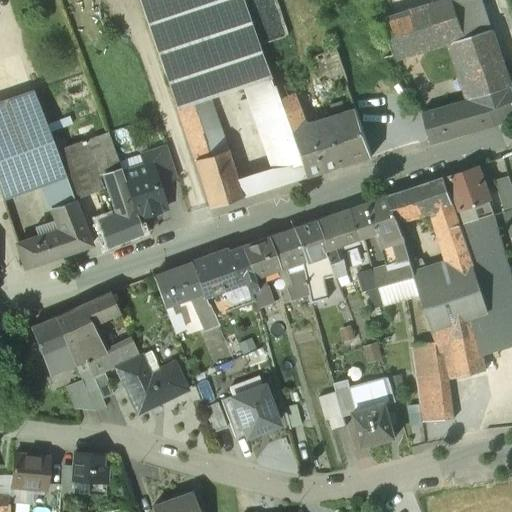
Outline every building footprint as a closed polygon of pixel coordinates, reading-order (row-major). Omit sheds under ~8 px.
[(209,98),(218,95),(233,90),(251,84),(269,78),(268,76),(242,0),(141,0),(178,108),(209,98)] [(453,0),(448,0),(384,21),(395,54),(451,36),(464,32),(453,0)] [(481,0),(453,0),(464,32),(451,36),(453,41),(491,29),(481,0)] [(491,29),(453,41),(471,99),(510,87),(491,29)] [(321,85),(345,79),(337,49),(313,55),(321,85)] [(306,126),(304,122),(302,123),(292,93),(305,88),(296,64),(282,70),(282,71),(268,76),(269,78),(279,106),(280,106),(286,121),(306,177),(322,172),(306,126)] [(269,78),(251,84),(265,128),(286,121),(280,106),(279,106),(269,78)] [(471,99),(424,114),(431,141),(495,123),(511,115),(511,92),(510,87),(471,99)] [(55,150),(32,92),(0,101),(0,193),(0,194),(42,180),(52,208),(76,202),(75,198),(66,176),(65,177),(55,150)] [(209,98),(178,108),(187,138),(218,128),(209,98)] [(355,110),(321,121),(336,167),(336,168),(371,157),(355,110)] [(286,121),(265,128),(279,168),(262,174),(267,189),(306,177),(286,121)] [(321,121),(306,126),(322,172),(336,167),(321,121)] [(95,137),(91,125),(76,130),(80,142),(55,150),(65,177),(66,176),(75,198),(108,188),(111,197),(127,191),(121,173),(120,169),(107,133),(95,137)] [(218,128),(187,138),(199,175),(230,164),(218,128)] [(165,145),(139,154),(143,166),(149,164),(157,186),(176,179),(165,145)] [(157,186),(149,164),(143,166),(121,173),(127,191),(136,219),(165,209),(157,186)] [(230,164),(199,175),(210,208),(267,189),(262,174),(236,182),(230,164)] [(478,166),(449,176),(464,224),(495,215),(478,166)] [(444,177),(389,195),(390,198),(397,220),(432,208),(452,202),(444,177)] [(127,191),(111,197),(118,220),(100,228),(105,246),(140,231),(136,219),(127,191)] [(390,198),(354,209),(364,238),(377,233),(383,249),(396,244),(400,255),(396,256),(404,279),(399,280),(378,287),(383,306),(421,295),(412,266),(397,220),(390,198)] [(511,201),(500,206),(504,217),(511,213),(511,201)] [(76,202),(52,208),(55,220),(59,230),(67,254),(68,254),(93,245),(76,202)] [(455,274),(431,282),(428,272),(422,261),(412,266),(421,295),(429,321),(435,343),(438,357),(452,353),(458,378),(484,371),(481,356),(511,348),(511,278),(495,215),(464,224),(460,225),(452,202),(432,208),(455,274)] [(354,209),(316,222),(327,254),(336,276),(336,277),(345,274),(337,247),(364,238),(354,209)] [(55,220),(13,234),(16,244),(59,230),(55,220)] [(316,222),(292,229),(303,263),(300,264),(304,282),(315,280),(310,260),(327,254),(316,222)] [(303,263),(292,229),(269,237),(280,270),(287,268),(293,287),(289,288),(293,301),(308,296),(304,282),(300,264),(303,263)] [(59,230),(16,244),(24,269),(67,254),(59,230)] [(269,237),(242,246),(242,248),(252,279),(259,277),(278,271),(280,270),(269,237)] [(226,251),(190,264),(204,293),(216,320),(223,317),(221,311),(254,299),(252,292),(250,282),(252,282),(252,279),(242,248),(227,253),(226,251)] [(327,254),(310,260),(315,280),(321,278),(322,280),(336,276),(327,254)] [(394,263),(373,270),(378,287),(399,280),(394,263)] [(190,264),(153,277),(169,318),(174,316),(170,305),(188,299),(201,294),(190,264)] [(293,287),(287,268),(280,270),(278,271),(282,290),(280,291),(284,304),(293,301),(289,288),(293,287)] [(373,270),(358,275),(363,293),(369,291),(374,309),(383,306),(378,287),(373,270)] [(265,287),(262,288),(259,277),(252,279),(252,282),(257,291),(252,292),(254,299),(257,308),(271,304),(265,287)] [(315,280),(304,282),(308,296),(310,303),(327,298),(322,280),(321,278),(315,280)] [(119,314),(109,293),(98,297),(107,319),(119,314)] [(201,294),(188,299),(198,321),(203,331),(218,324),(216,320),(204,293),(201,294)] [(85,303),(62,315),(54,318),(67,349),(68,349),(75,366),(84,362),(88,369),(92,378),(112,368),(105,354),(91,326),(107,319),(98,297),(85,303)] [(188,299),(170,305),(174,316),(181,317),(185,327),(198,321),(188,299)] [(181,317),(174,316),(169,318),(173,331),(185,327),(181,317)] [(54,318),(31,327),(50,376),(75,366),(68,349),(67,349),(54,318)] [(132,342),(105,354),(112,368),(114,367),(138,356),(132,342)] [(452,353),(438,357),(435,343),(412,346),(422,424),(454,419),(449,380),(458,378),(452,353)] [(148,375),(138,356),(114,367),(138,415),(188,392),(175,363),(148,375)] [(88,369),(78,373),(81,381),(82,383),(92,378),(88,369)] [(103,375),(93,379),(96,388),(85,393),(93,412),(94,413),(105,408),(102,399),(111,395),(103,375)] [(92,378),(82,383),(85,393),(96,388),(93,379),(92,378)] [(81,381),(68,386),(77,409),(93,412),(85,393),(82,383),(81,381)] [(262,388),(233,399),(246,434),(247,436),(276,425),(262,388)] [(350,388),(336,392),(343,415),(354,413),(357,412),(350,388)] [(336,392),(318,397),(325,419),(329,418),(332,429),(346,425),(343,415),(336,392)] [(246,434),(233,399),(232,397),(220,401),(235,438),(246,434)] [(217,404),(203,409),(213,434),(227,428),(217,404)] [(357,412),(354,413),(363,447),(364,447),(364,449),(381,445),(380,442),(394,439),(385,404),(357,412)] [(302,424),(297,405),(287,407),(293,427),(302,424)] [(86,495),(87,482),(106,483),(107,472),(100,471),(102,455),(73,453),(70,493),(86,495)] [(48,458),(13,455),(9,487),(45,490),(48,458)] [(87,482),(86,495),(105,497),(106,483),(87,482)] [(198,511),(192,493),(151,508),(152,511),(198,511)] [(0,511),(8,511),(14,511),(10,495),(0,497),(0,511)]
